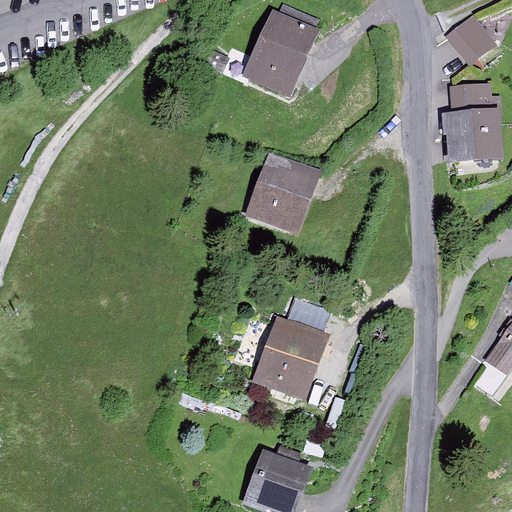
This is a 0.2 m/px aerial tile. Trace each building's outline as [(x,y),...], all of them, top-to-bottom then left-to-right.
[(491,45),(472,21),(449,39),(468,63),(491,45)] [(285,101),(308,57),(307,56),(315,42),(284,26),(252,83),(285,101)] [(216,71),(222,58),(215,55),(209,67),(216,71)] [(488,88),(455,91),(457,120),(491,118),(488,88)] [(457,120),(443,121),(443,122),(453,122),(457,158),(452,159),(452,160),(496,156),(492,117),(491,118),(457,120)] [(307,180),(300,178),(299,182),(268,171),(252,219),(289,232),(307,180)] [(506,349),(504,347),(471,391),(487,403),(511,369),(511,331),(510,330),(503,339),(510,343),(506,349)] [(259,379),(295,395),(316,348),(280,333),(259,379)] [(279,470),(265,465),(249,510),(255,511),(262,511),(263,510),(267,511),(296,511),(301,501),(296,488),(300,477),(290,474),(294,460),(284,456),(279,470)]
